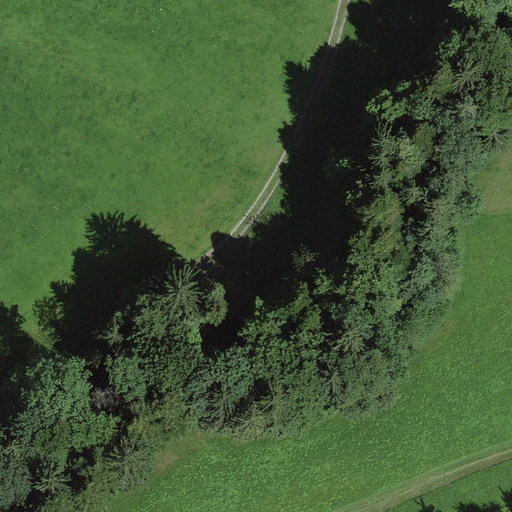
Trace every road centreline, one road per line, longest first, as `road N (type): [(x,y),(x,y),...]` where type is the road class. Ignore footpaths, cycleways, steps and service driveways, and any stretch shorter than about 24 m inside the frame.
road 1 (track): [(0,419),(86,369),(233,250),(306,137),(346,0)]
road 2 (track): [(366,511),(511,446)]
